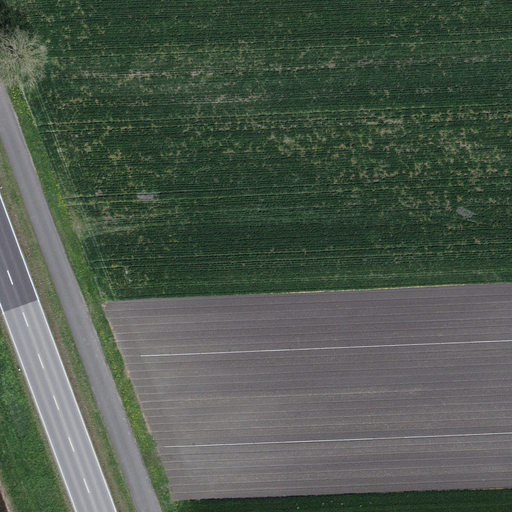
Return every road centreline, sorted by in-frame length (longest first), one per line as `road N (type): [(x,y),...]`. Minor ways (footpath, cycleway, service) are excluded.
road 1 (track): [(149,511),(0,104)]
road 2 (primary): [(95,511),(0,250)]
